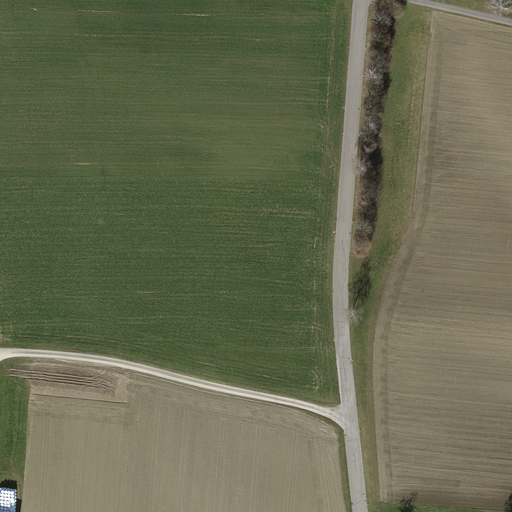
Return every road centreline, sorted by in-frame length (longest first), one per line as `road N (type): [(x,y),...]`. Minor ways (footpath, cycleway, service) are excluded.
road 1 (tertiary): [(361,0),(341,266),(360,511)]
road 2 (track): [(349,416),(106,361),(0,354)]
